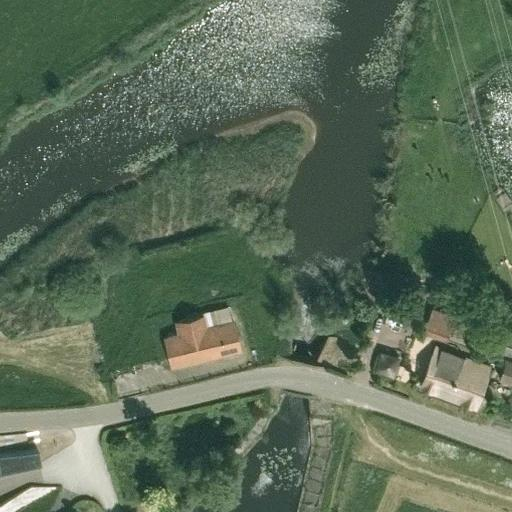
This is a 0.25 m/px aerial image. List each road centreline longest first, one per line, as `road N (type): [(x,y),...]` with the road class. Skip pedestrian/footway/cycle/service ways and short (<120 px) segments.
road 1 (tertiary): [(279,373),(94,416),(0,423)]
road 2 (tertiary): [(279,373),(511,448)]
